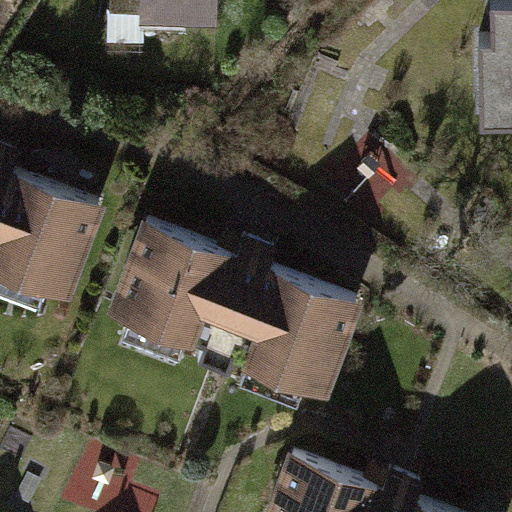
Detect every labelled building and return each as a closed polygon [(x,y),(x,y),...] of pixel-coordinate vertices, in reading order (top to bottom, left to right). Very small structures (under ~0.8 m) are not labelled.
[(109,0),(109,11),(138,12),(138,18),(215,21),(216,0),(109,0)] [(511,0),(503,0),(488,0),(488,38),(476,39),(477,122),(511,121),(511,0)] [(0,264),(74,292),(110,197),(17,162),(25,141),(0,132),(0,264)] [(332,389),(368,293),(274,259),(282,238),(247,225),(239,245),(143,210),(108,304),(198,338),(199,336),(206,339),(201,353),(232,364),(237,351),(245,354),(245,356),(332,389)] [(473,511),(419,492),(427,471),(392,458),(384,479),(288,443),(262,511),(473,511)]
